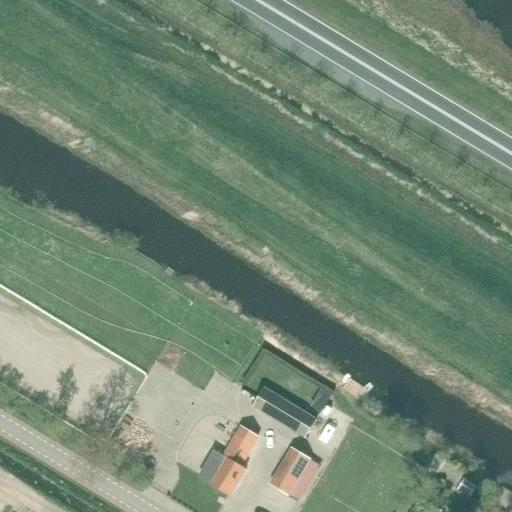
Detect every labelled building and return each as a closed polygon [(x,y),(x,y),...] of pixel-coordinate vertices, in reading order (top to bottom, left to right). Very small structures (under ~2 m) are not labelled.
[(205,352),(193,375),(218,388),(230,365),(205,352)] [(253,408),(305,439),(317,419),(265,388),(253,408)] [(231,496),(247,471),(242,468),(260,440),(243,429),(225,457),(216,451),(200,477),(231,496)] [(321,467),(310,460),(292,449),(271,485),(288,496),(300,477),(311,484),(321,467)] [(434,457),(428,468),(436,473),(443,462),(434,457)] [(478,487),(465,479),(458,490),(471,498),(478,487)]
